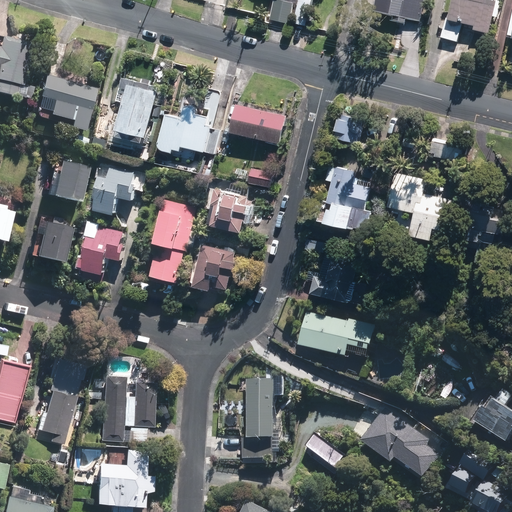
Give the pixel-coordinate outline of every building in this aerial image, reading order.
[(285,1),(277,0),(272,0),(269,21),(281,23),(285,1)] [(382,0),(380,11),(400,16),(398,21),(408,23),(409,18),(424,21),(428,0),(382,0)] [(462,0),(459,0),(455,21),(480,27),(479,31),(492,33),(498,5),(490,3),(490,0),(466,0),(466,1),(462,0)] [(0,90),(16,95),(19,82),(24,83),(34,43),(4,36),(1,47),(0,46),(0,66),(0,67),(0,84),(0,90)] [(96,88),(48,75),(42,94),(56,98),(52,112),(75,118),(73,125),(85,128),(96,88)] [(162,91),(133,83),(121,127),(124,128),(123,133),(146,140),(148,134),(150,135),(162,91)] [(217,153),(222,129),(216,128),(225,92),(213,89),(209,107),(213,108),(212,116),(200,113),(200,110),(200,109),(200,108),(198,106),(197,105),(196,104),(195,104),(193,104),(191,104),(189,106),(188,107),(187,110),(185,117),(171,114),(164,139),(163,142),(163,144),(164,147),(166,149),(169,150),(176,151),(177,148),(184,150),(185,145),(217,153)] [(290,115),(243,104),(236,131),(283,142),(290,115)] [(368,120),(346,114),(340,134),(362,140),(368,120)] [(120,125),(111,122),(106,140),(118,143),(122,129),(119,128),(120,125)] [(464,163),(467,145),(439,139),(435,157),(464,163)] [(87,166),(61,161),(55,193),(80,198),(87,166)] [(358,171),(336,166),(333,177),(337,178),(334,198),(370,205),(373,188),(355,184),(358,171)] [(103,191),(107,192),(103,207),(121,211),(125,194),(135,197),(141,172),(119,167),(116,179),(107,177),(103,191)] [(275,173),(255,169),(253,180),(273,184),(275,173)] [(393,204),(421,210),(415,233),(435,238),(438,224),(448,226),(455,200),(426,193),(428,181),(400,174),(393,204)] [(255,195),(223,188),(216,221),(248,228),(255,195)] [(199,207),(170,200),(160,239),(189,247),(199,207)] [(376,210),(340,202),(338,209),(335,208),(332,220),(360,227),(360,224),(372,227),(376,210)] [(14,211),(0,208),(0,236),(8,238),(14,211)] [(511,214),(474,208),(468,243),(483,246),(481,258),(497,260),(499,248),(506,249),(511,214)] [(73,225),(47,220),(40,253),(66,258),(73,225)] [(129,233),(94,224),(84,265),(107,270),(111,253),(123,257),(129,233)] [(331,241),(306,238),(305,250),(329,253),(331,241)] [(245,253),(207,244),(198,284),(236,292),(245,253)] [(186,252),(160,247),(154,273),(180,278),(186,252)] [(387,275),(335,264),(332,279),(320,276),(317,291),(381,304),(387,275)] [(380,329),(311,314),(304,345),(351,356),(354,344),(375,348),(380,329)] [(85,365),(59,358),(51,388),(53,389),(43,430),(66,435),(81,377),(82,378),(85,365)] [(0,372),(0,416),(15,420),(27,367),(2,362),(0,372)] [(135,396),(125,395),(126,377),(106,375),(103,438),(122,439),(123,424),(154,426),(156,382),(136,381),(135,396)] [(253,436),(247,436),(248,462),(276,462),(276,437),(277,437),(276,380),(252,381),(253,436)] [(511,394),(507,391),(502,399),(511,405),(511,402),(511,394)] [(511,408),(498,399),(482,422),(511,441),(511,408)] [(430,441),(389,413),(370,442),(399,462),(402,457),(430,476),(443,456),(427,446),(430,441)] [(146,441),(147,428),(131,428),(131,430),(125,430),(124,440),(146,441)] [(348,457),(316,433),(308,443),(341,467),(348,457)] [(473,451),(465,464),(489,480),(498,468),(473,451)] [(128,465),(102,464),(100,501),(142,504),(142,492),(151,492),(152,475),(145,475),(146,459),(128,458),(128,465)] [(9,465),(0,463),(0,485),(4,487),(9,465)] [(480,478),(463,469),(454,486),(471,495),(480,478)] [(508,511),(511,505),(511,492),(491,482),(480,504),(496,511),(508,511)] [(30,490),(13,486),(6,511),(50,511),(53,500),(29,494),(30,490)] [(271,511),(251,502),(246,511),(271,511)]
